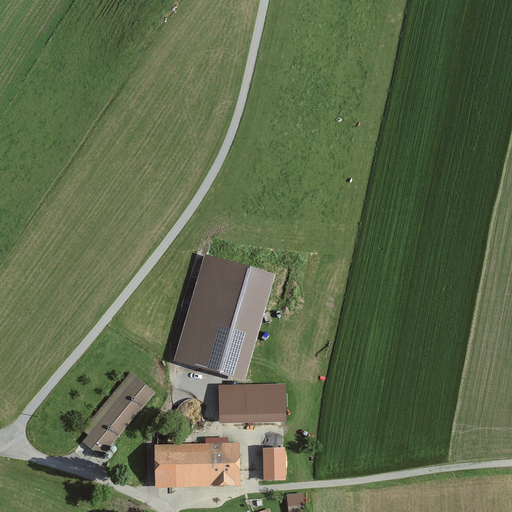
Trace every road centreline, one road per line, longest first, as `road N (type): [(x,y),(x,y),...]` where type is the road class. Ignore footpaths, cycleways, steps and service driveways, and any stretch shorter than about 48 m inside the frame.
road 1 (unclassified): [(264,0),(237,116),(205,186),(6,448)]
road 2 (unclassified): [(6,448),(92,475),(168,511)]
